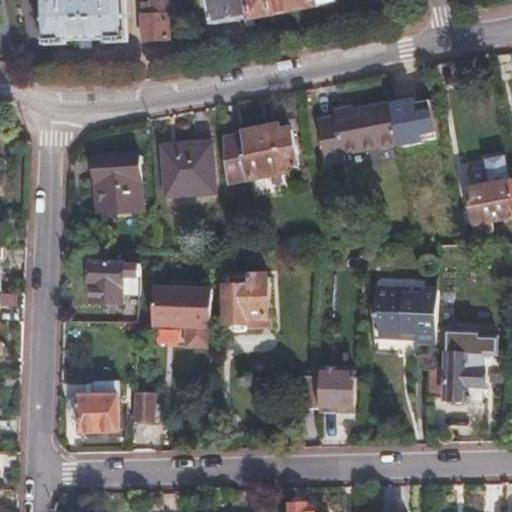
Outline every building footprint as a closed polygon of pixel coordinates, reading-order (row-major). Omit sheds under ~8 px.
[(130,44),(128,0),(44,0),(46,46),(68,46),(69,42),(106,40),(106,46),(130,44)] [(143,4),(143,43),(169,42),(168,0),(154,0),(154,4),(143,4)] [(208,0),(214,28),(251,21),(252,25),(318,12),(319,8),(334,5),(333,0),(208,0)] [(354,116),(319,123),(328,166),(347,162),(345,156),(400,144),(392,105),(353,113),(354,116)] [(282,130),(224,143),(230,188),(253,185),(255,200),(293,191),(289,168),(299,166),(293,134),(283,136),(282,130)] [(219,197),(214,141),(161,146),(165,201),(219,197)] [(142,216),(137,158),(96,161),(100,219),(142,216)] [(511,217),(511,182),(497,186),(492,167),(471,172),(475,190),(472,191),(482,234),(499,231),(497,221),(511,217)] [(466,235),(465,245),(480,244),(480,238),(476,234),(466,235)] [(137,296),(138,278),(139,266),(92,265),(92,284),(95,284),(94,302),(123,303),(124,296),(137,296)] [(232,328),(237,333),(244,333),(248,331),(248,325),(253,325),(254,318),(269,318),(270,280),(248,280),(248,291),(229,290),(228,324),(232,324),(232,328)] [(436,339),(439,290),(425,289),(424,293),(407,291),(401,286),(376,284),(374,315),(380,321),(380,333),(436,339)] [(214,291),(154,289),(153,328),(181,328),(183,326),(188,331),(186,333),(186,348),(211,349),(214,291)] [(429,367),(427,400),(467,401),(467,399),(483,399),(484,372),(480,371),(481,360),(487,360),(487,357),(497,357),(499,337),(481,336),(481,333),(450,331),(447,367),(429,367)] [(322,377),(320,408),(354,410),(357,372),(323,371),(322,377)] [(300,407),(320,408),(322,377),(302,376),(300,407)] [(120,430),(119,385),(90,385),(91,398),(79,399),(80,430),(120,430)] [(155,393),(135,393),(134,423),(154,424),(155,393)] [(330,439),(343,438),(340,415),(328,417),(330,439)] [(316,511),(316,509),(308,509),(308,503),(291,503),(291,511),(316,511)]
